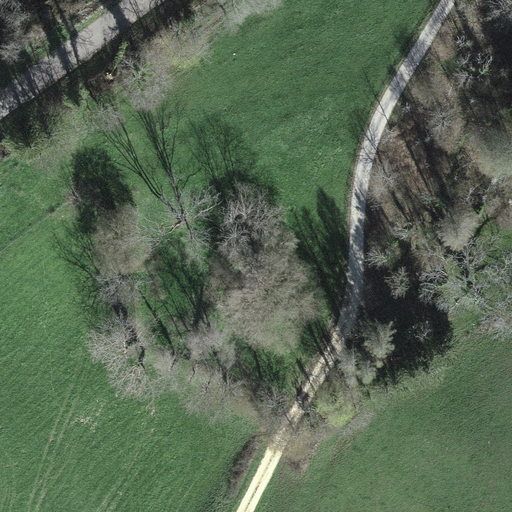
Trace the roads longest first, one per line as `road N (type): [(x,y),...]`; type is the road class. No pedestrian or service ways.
road 1 (track): [(237,511),(342,316),(368,120),(438,0)]
road 2 (unclassified): [(133,0),(0,94)]
